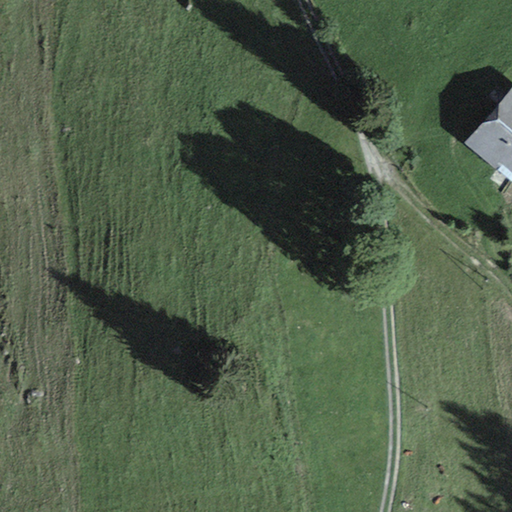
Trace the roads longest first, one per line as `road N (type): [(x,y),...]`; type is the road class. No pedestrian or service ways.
road 1 (track): [(388,511),(397,467),(395,365),(373,156)]
road 2 (track): [(511,288),(373,156)]
road 3 (track): [(373,156),(350,90),(302,0)]
